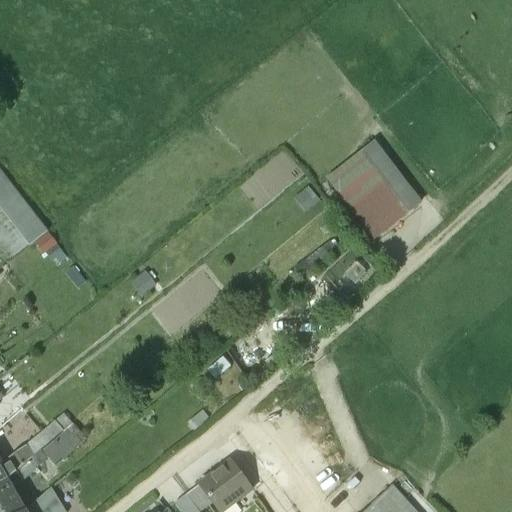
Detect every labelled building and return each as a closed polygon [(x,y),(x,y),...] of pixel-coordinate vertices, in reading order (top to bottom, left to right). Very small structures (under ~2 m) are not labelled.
[(332,181),(376,236),(420,202),(376,147),(332,181)] [(47,233),(0,172),(0,207),(30,247),(47,233)] [(0,380),(0,402),(7,396),(5,393),(25,376),(17,367),(0,380)] [(68,431),(44,454),(56,468),(63,461),(64,462),(65,462),(64,460),(67,457),(69,459),(70,457),(68,456),(86,440),(76,430),(71,435),(68,431)] [(43,436),(0,467),(0,470),(7,482),(34,459),(50,444),(43,436)] [(34,459),(7,482),(11,490),(23,483),(44,464),(41,461),(38,464),(34,459)] [(234,461),(201,485),(221,511),(224,511),(255,490),(234,461)] [(24,511),(11,490),(7,482),(0,486),(0,511),(24,511)] [(363,511),(413,511),(391,487),(363,511)] [(195,488),(177,503),(184,511),(204,511),(210,506),(195,488)] [(65,511),(52,490),(43,498),(51,511),(65,511)] [(28,511),(51,511),(43,498),(28,511)]
